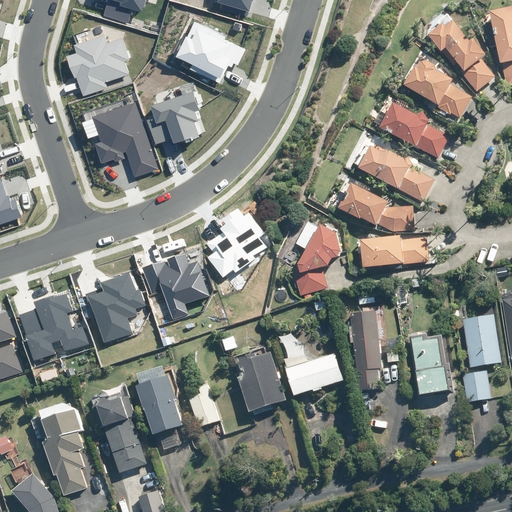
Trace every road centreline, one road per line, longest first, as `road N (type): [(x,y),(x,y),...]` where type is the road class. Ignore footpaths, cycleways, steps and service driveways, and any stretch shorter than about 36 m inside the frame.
road 1 (residential): [(76,234),(170,203),(229,154),(261,100),(296,0)]
road 2 (residential): [(32,0),(22,84),(76,234)]
road 3 (residential): [(511,240),(467,232),(454,206),(492,126),(511,114)]
